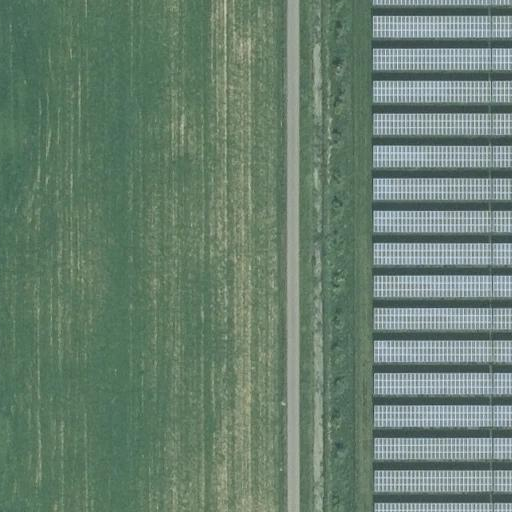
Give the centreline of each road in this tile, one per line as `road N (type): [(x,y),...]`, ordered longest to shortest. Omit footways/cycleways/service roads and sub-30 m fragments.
road 1 (unclassified): [(294,285),(294,0)]
road 2 (track): [(296,511),(294,285)]
